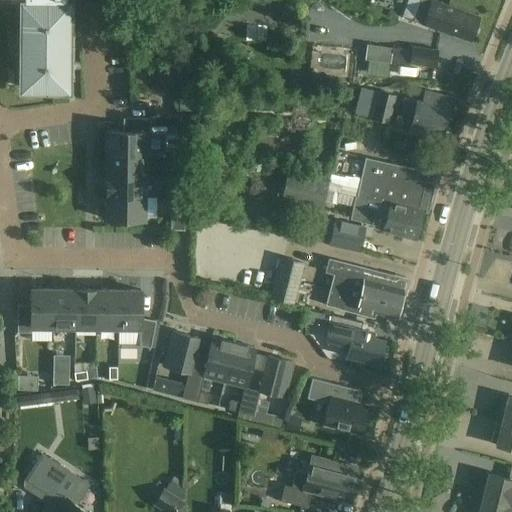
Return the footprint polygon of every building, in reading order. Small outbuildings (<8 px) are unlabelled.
[(66,0),(13,0),(14,2),(5,2),(5,4),(22,4),(22,19),(28,19),(28,31),(22,31),(22,32),(29,32),(28,44),(22,44),(21,75),(28,75),(28,89),(67,89),(66,0)] [(479,16),(432,0),(421,0),(415,20),(440,29),(440,30),(470,41),(479,16)] [(280,5),(234,4),(220,10),(205,20),(215,35),(233,23),(267,24),(267,26),(280,26),(280,5)] [(393,48),(391,62),(411,65),(411,63),(435,67),(438,50),(413,46),(412,51),(393,48)] [(187,85),(185,63),(158,66),(160,88),(187,85)] [(429,128),(443,131),(449,108),(448,107),(451,97),(425,90),(423,101),(417,100),(417,101),(405,98),(399,123),(411,126),(410,132),(427,136),(429,128)] [(361,92),(355,114),(389,122),(396,95),(380,91),(361,92)] [(80,136),(88,135),(85,115),(76,117),(80,136)] [(107,153),(145,154),(145,133),(151,132),(151,118),(123,118),(123,131),(107,131),(107,153)] [(145,154),(107,153),(107,175),(145,175),(145,154)] [(179,154),(179,166),(187,166),(188,154),(179,154)] [(357,196),(380,202),(380,201),(390,204),(391,202),(418,208),(426,171),(365,158),(357,196)] [(329,179),(288,170),(283,195),(324,204),(329,179)] [(155,176),(145,175),(107,175),(107,197),(144,197),(155,197),(155,176)] [(177,175),(177,188),(185,188),(185,175),(177,175)] [(380,202),(357,196),(354,207),(377,212),(374,227),(383,229),(383,231),(416,239),(423,210),(418,208),(391,202),(390,204),(380,201),(380,202)] [(144,197),(107,197),(106,219),(144,219),(144,197)] [(184,231),(186,202),(172,202),(170,230),(184,231)] [(330,244),(358,251),(364,228),(326,218),(320,241),(330,244)] [(269,298),(295,304),(305,262),(279,255),(276,269),(271,292),(269,298)] [(374,318),(375,313),(396,318),(406,278),(328,258),(325,272),(334,274),(326,305),(343,310),(374,318)] [(32,327),(53,327),(54,289),(31,289),(31,304),(18,304),(17,332),(32,332),(32,327)] [(75,289),(54,289),(53,327),(75,327),(75,289)] [(97,289),(75,289),(75,327),(96,327),(97,289)] [(119,290),(97,289),(96,327),(118,328),(119,290)] [(141,290),(119,290),(118,328),(140,328),(140,345),(150,347),(156,320),(141,317),(141,290)] [(330,323),(326,338),(350,344),(347,355),(366,360),(365,363),(377,366),(378,363),(379,363),(380,358),(383,359),(387,346),(383,345),(384,341),(372,338),(374,333),(330,323)] [(194,353),(198,337),(173,331),(164,365),(189,371),(194,353)] [(222,339),(221,339),(212,337),(207,357),(194,353),(189,371),(182,397),(198,400),(201,391),(204,376),(224,381),(234,342),(222,339)] [(244,385),(240,401),(238,411),(253,415),(260,389),(259,389),(264,371),(263,371),(250,368),(256,348),(234,342),(224,381),(244,385)] [(293,361),(271,356),(268,355),(263,371),(264,371),(259,389),(260,389),(285,396),(293,361)] [(117,379),(117,367),(109,367),(109,379),(117,379)] [(85,369),(74,371),(75,379),(87,378),(85,369)] [(68,374),(52,373),(52,384),(68,384),(68,380),(68,374)] [(27,388),(27,374),(17,374),(17,388),(27,388)] [(328,403),(323,424),(360,433),(366,413),(349,409),(354,389),(312,378),(306,398),(328,403)] [(95,399),(93,387),(83,388),(84,400),(95,399)] [(201,391),(198,400),(208,403),(210,393),(201,391)] [(511,397),(507,397),(501,420),(511,423),(511,397)] [(48,410),(35,411),(34,398),(20,399),(21,425),(49,424),(48,410)] [(230,398),(228,408),(238,411),(240,401),(230,398)] [(493,431),(490,442),(495,443),(495,444),(511,448),(511,423),(501,420),(498,432),(493,431)] [(89,438),(89,449),(99,448),(99,437),(89,438)] [(42,453),(25,480),(50,497),(40,511),(88,511),(76,504),(88,484),(69,472),(70,471),(42,453)] [(284,486),(274,484),(271,497),(281,499),(281,500),(307,507),(311,490),(320,492),(319,494),(350,502),(359,468),(341,464),(342,462),(312,454),(307,474),(296,471),(292,487),(285,485),(284,486)] [(75,471),(82,479),(95,468),(89,460),(75,471)] [(511,480),(488,474),(481,498),(510,506),(511,506),(511,480)] [(176,495),(164,511),(184,511),(184,501),(176,495)] [(511,511),(511,506),(510,506),(481,498),(479,508),(474,507),(472,511),(511,511)]
